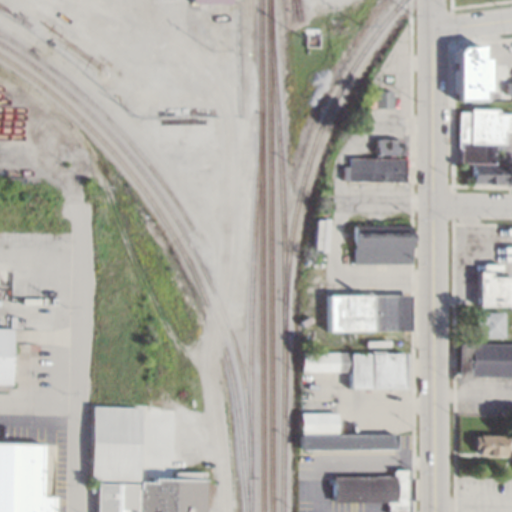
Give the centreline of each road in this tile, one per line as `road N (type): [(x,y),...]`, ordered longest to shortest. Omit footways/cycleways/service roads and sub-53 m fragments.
road 1 (tertiary): [(432,0),(436,511)]
road 2 (residential): [(78,240),(73,511)]
road 3 (residential): [(202,354),(218,511)]
